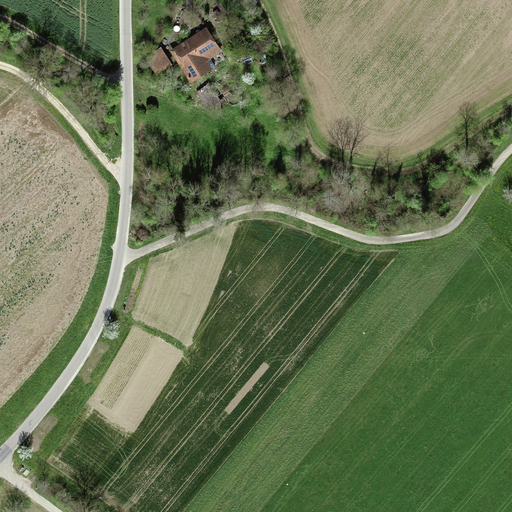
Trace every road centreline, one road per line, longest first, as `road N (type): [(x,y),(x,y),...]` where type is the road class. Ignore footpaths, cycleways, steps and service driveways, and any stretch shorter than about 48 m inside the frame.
road 1 (tertiary): [(0,452),(79,355),(111,287),(125,178),(125,0)]
road 2 (track): [(511,147),(441,232),(370,239),(263,206),(118,259)]
road 3 (track): [(257,0),(305,131),(314,149),(334,161),(383,171),(414,167),(511,106)]
road 4 (track): [(0,65),(27,75),(125,178)]
road 5 (track): [(127,78),(100,72),(0,18)]
